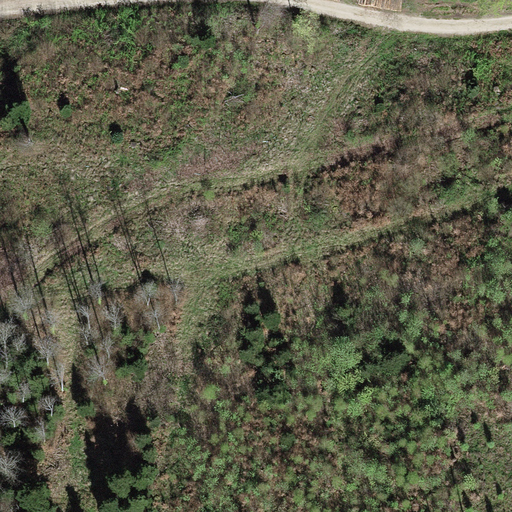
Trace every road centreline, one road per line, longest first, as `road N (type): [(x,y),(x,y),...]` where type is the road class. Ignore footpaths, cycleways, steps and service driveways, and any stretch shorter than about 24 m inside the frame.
road 1 (track): [(0,296),(305,254),(511,198)]
road 2 (track): [(298,0),(403,21),(511,18)]
